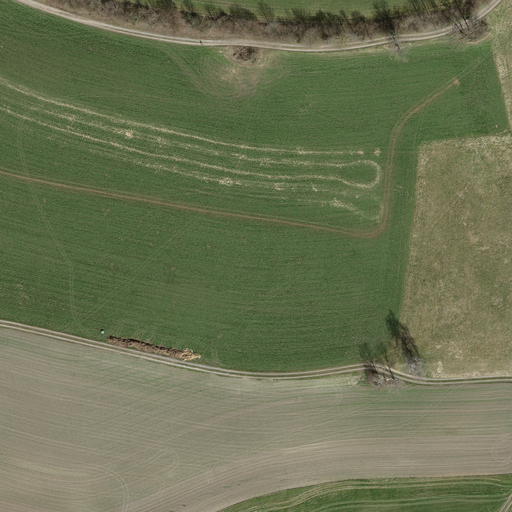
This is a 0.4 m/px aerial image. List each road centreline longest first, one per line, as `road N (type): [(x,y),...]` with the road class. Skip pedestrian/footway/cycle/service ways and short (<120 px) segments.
road 1 (track): [(0,323),(252,375),(371,367),(426,381),(511,377)]
road 2 (track): [(15,0),(160,42),(324,52),(446,31),(500,0)]
